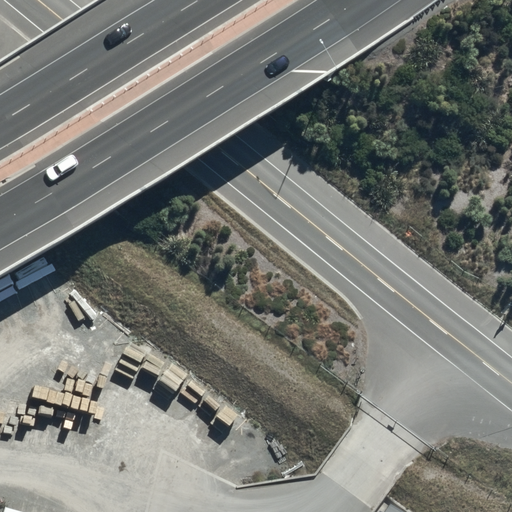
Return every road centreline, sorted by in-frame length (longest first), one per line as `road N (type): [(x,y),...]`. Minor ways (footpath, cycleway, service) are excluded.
road 1 (unclassified): [(511,384),(33,0)]
road 2 (motorway): [(358,0),(0,225)]
road 3 (motorway): [(0,126),(198,0)]
road 4 (unknown): [(331,511),(375,476),(474,354)]
